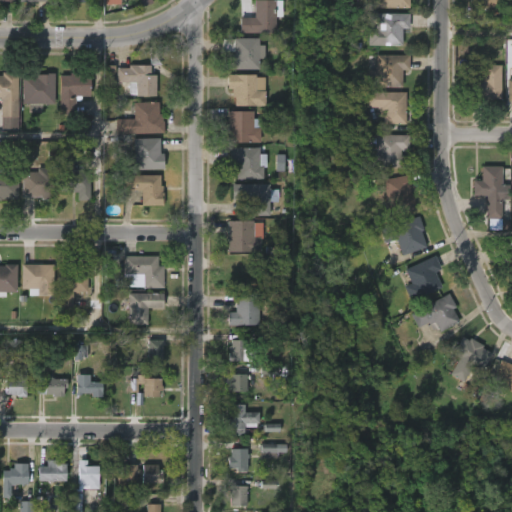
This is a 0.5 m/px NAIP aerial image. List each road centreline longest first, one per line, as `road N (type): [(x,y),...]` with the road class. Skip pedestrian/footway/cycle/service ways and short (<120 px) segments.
road 1 (residential): [(196,511),(194,0)]
road 2 (residential): [(498,308),(455,207),(443,130),(442,0)]
road 3 (tertiary): [(0,36),(125,37),(169,24),(199,0)]
road 4 (residential): [(0,430),(196,432)]
road 5 (residential): [(0,233),(196,232)]
